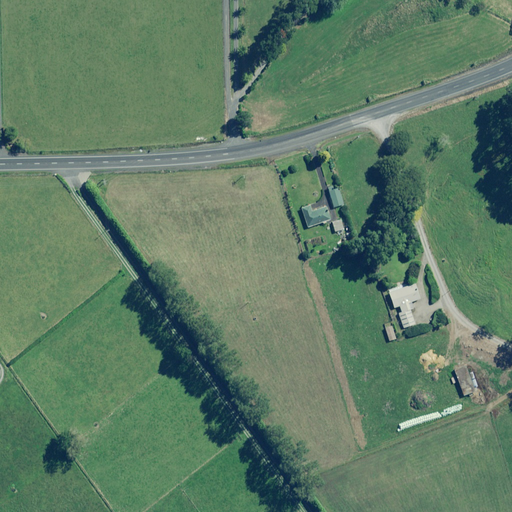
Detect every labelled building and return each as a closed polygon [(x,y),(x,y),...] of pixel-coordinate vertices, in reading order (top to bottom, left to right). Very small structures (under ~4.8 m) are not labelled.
[(333,187),(328,188),(334,208),(343,205),(339,189),(334,190),(333,187)] [(312,212),(310,206),(302,209),(308,228),(330,220),(326,208),(312,212)] [(344,230),(342,220),(333,223),(335,232),(344,230)] [(420,300),(415,284),(389,293),(394,309),(400,307),(402,313),(399,314),(404,329),(416,325),(408,304),(420,300)] [(396,339),(392,327),(385,329),(389,341),(396,339)]
